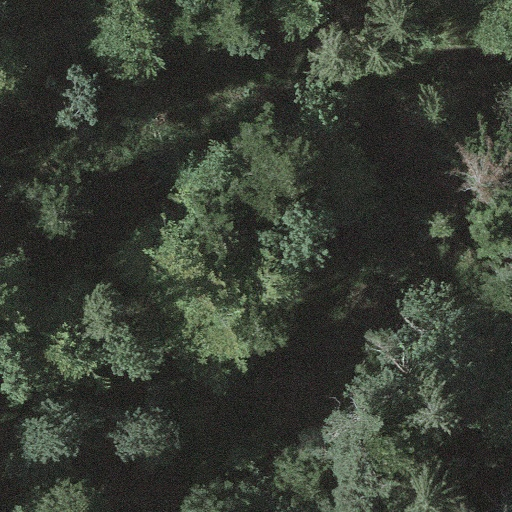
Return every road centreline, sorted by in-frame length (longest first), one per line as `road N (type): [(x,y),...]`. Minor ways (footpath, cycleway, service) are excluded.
road 1 (track): [(423,63),(295,288),(238,330),(161,363),(0,376)]
road 2 (track): [(511,58),(397,65),(292,84),(198,67),(96,0)]
